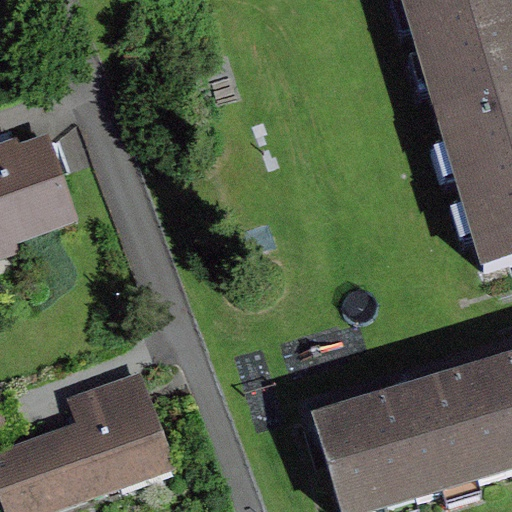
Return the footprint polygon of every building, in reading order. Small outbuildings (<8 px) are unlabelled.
[(511,0),(403,0),(440,123),(511,101),(511,0)] [(511,101),(440,123),(484,272),(511,263),(511,101)] [(0,257),(79,230),(49,145),(0,162),(0,257)] [(511,368),(484,377),(511,470),(511,368)] [(511,470),(484,377),(316,427),(342,511),(389,511),(511,475),(511,470)] [(0,502),(3,511),(71,511),(174,477),(140,380),(70,404),(80,432),(0,459),(0,502)]
